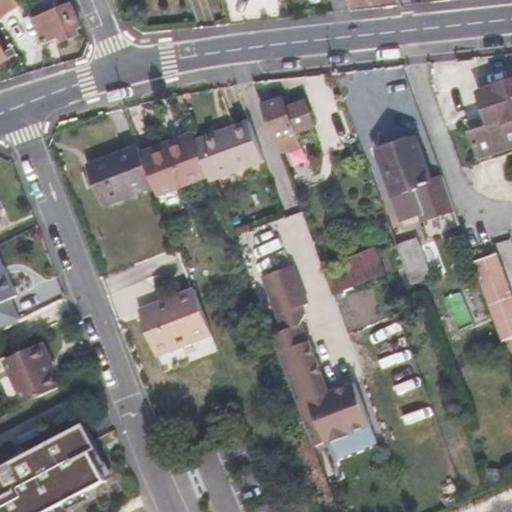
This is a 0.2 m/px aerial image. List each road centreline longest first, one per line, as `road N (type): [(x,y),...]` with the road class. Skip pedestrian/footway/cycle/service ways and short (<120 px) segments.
road 1 (residential): [(18,103),(172,511)]
road 2 (secondary): [(123,76),(511,20)]
